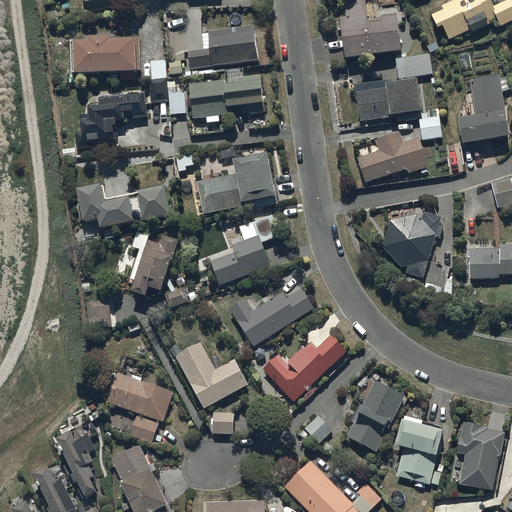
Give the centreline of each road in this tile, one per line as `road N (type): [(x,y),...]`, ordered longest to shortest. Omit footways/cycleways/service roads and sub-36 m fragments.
road 1 (residential): [(288,0),(318,208),(338,275),(373,327),(401,350),(437,371),(511,392)]
road 2 (unknown): [(373,327),(348,373),(269,447),(238,462),(211,449),(143,320)]
